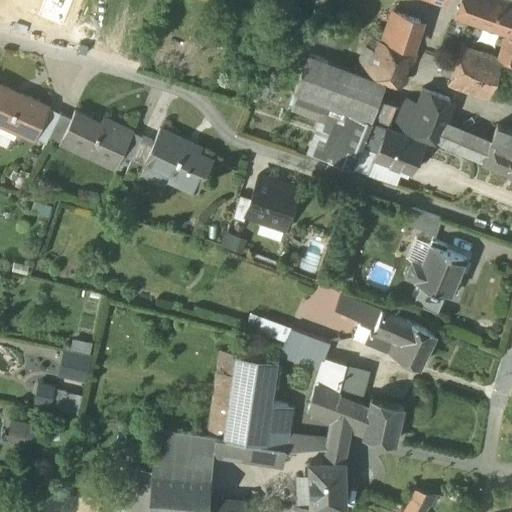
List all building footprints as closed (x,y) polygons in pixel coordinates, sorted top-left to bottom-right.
[(0,0),(0,9),(68,35),(81,0),(0,0)] [(511,1),(508,0),(463,0),(459,13),(508,30),(511,31),(511,1)] [(421,20),(393,12),(384,40),(425,53),(430,39),(416,35),(421,20)] [(346,33),(314,24),(309,40),(341,50),(346,33)] [(511,31),(508,30),(503,46),(511,49),(511,31)] [(421,58),(379,43),(367,77),(383,83),(395,87),(399,76),(404,63),(411,66),(413,60),(420,63),(421,58)] [(511,49),(503,46),(499,58),(511,63),(511,49)] [(501,60),(460,49),(448,86),(487,100),(501,60)] [(367,77),(307,56),(295,93),(347,115),(371,124),(383,83),(367,77)] [(406,78),(399,76),(396,87),(404,84),(406,78)] [(50,108),(0,83),(0,123),(35,140),(50,108)] [(450,102),(422,90),(415,108),(406,131),(405,132),(434,143),(437,134),(450,102)] [(405,104),(395,127),(406,131),(415,108),(405,104)] [(50,108),(35,140),(46,146),(49,138),(61,114),(50,108)] [(100,124),(75,112),(71,119),(60,143),(114,168),(120,156),(131,132),(103,119),(100,124)] [(61,114),(49,138),(60,143),(71,119),(61,114)] [(371,124),(347,115),(335,146),(357,155),(361,147),(371,124)] [(386,130),(371,124),(361,147),(376,153),(386,130)] [(511,131),(496,125),(485,153),(481,163),(511,175),(511,131)] [(187,143),(159,130),(153,142),(142,166),(196,192),(211,162),(184,149),(187,143)] [(423,145),(386,130),(376,153),(374,158),(375,158),(411,173),(423,145)] [(143,137),(131,132),(120,156),(131,161),(143,137)] [(485,153),(437,134),(434,143),(433,144),(481,163),(485,153)] [(143,137),(131,161),(142,166),(153,142),(143,137)] [(357,155),(335,146),(329,161),(351,169),(357,155)] [(376,153),(361,147),(357,155),(351,169),(366,176),(375,158),(374,158),(376,153)] [(297,187),(260,175),(251,199),(247,214),(284,227),(297,187)] [(239,195),(232,218),(245,223),(247,214),(251,199),(239,195)] [(440,219),(411,209),(406,223),(436,233),(440,219)] [(446,246),(432,240),(422,266),(415,281),(415,283),(421,286),(443,294),(450,297),(452,291),(456,293),(461,282),(457,280),(466,258),(445,249),(446,246)] [(412,262),(406,278),(415,281),(422,266),(412,262)] [(443,294),(421,286),(414,302),(436,311),(443,294)] [(367,305),(339,294),(334,309),(360,320),(367,305)] [(381,310),(367,305),(360,320),(359,323),(372,328),(381,310)] [(282,338),(287,324),(249,309),(244,324),(282,338)] [(405,319),(381,310),(372,328),(394,338),(396,338),(405,319)] [(434,334),(405,319),(396,338),(394,338),(389,350),(388,352),(419,367),(434,334)] [(330,342),(291,327),(278,353),(287,357),(287,358),(320,369),(308,407),(335,415),(365,427),(370,406),(338,394),(346,363),(324,357),(330,342)] [(372,328),(367,340),(389,350),(394,338),(372,328)] [(83,378),(92,340),(71,335),(68,349),(60,347),(54,372),(83,378)] [(282,345),(237,339),(229,402),(225,438),(281,447),(285,447),(287,435),(285,435),(290,405),(272,402),(278,353),(282,345)] [(54,388),(41,385),(37,401),(51,404),(54,388)] [(404,405),(372,398),(370,406),(365,427),(363,435),(395,442),(404,405)] [(229,402),(213,400),(209,435),(225,438),(229,402)] [(209,435),(206,435),(156,427),(154,442),(213,452),(238,456),(241,440),(225,438),(209,435)] [(328,439),(287,435),(285,447),(284,450),(327,446),(328,439)] [(281,447),(241,440),(238,456),(279,462),(281,447)] [(213,452),(154,442),(151,470),(211,475),(213,452)] [(343,460),(310,461),(311,505),(311,506),(337,505),(345,505),(343,460)] [(147,511),(151,470),(133,468),(129,511),(147,511)] [(207,511),(211,475),(151,470),(147,511),(207,511)] [(416,488),(403,511),(423,511),(427,505),(442,508),(445,496),(416,488)]
